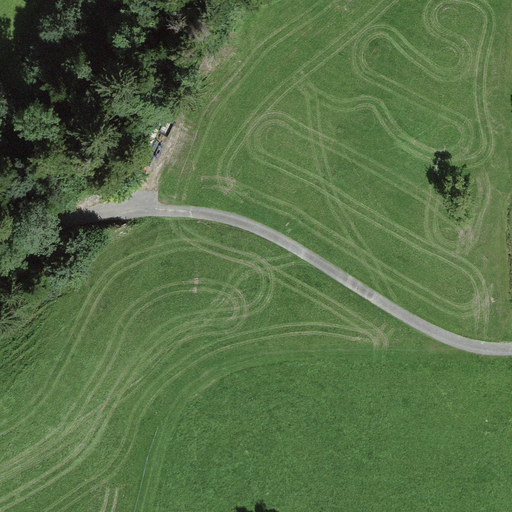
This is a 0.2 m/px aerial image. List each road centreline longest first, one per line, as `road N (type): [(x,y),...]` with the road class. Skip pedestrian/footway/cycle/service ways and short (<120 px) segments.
road 1 (track): [(0,246),(80,220),(189,215),(261,229),(464,346),(511,348)]
road 2 (track): [(149,511),(163,450),(201,382),(265,362),(464,346)]
